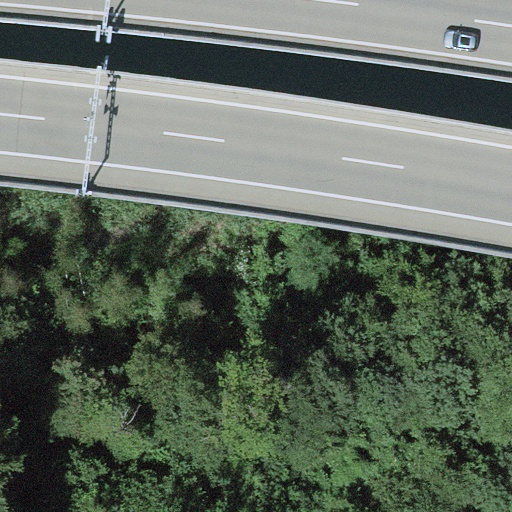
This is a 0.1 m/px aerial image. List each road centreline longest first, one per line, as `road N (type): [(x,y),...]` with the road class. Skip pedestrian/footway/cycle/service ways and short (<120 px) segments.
road 1 (motorway): [(0,114),(511,188)]
road 2 (motorway): [(511,30),(293,0)]
